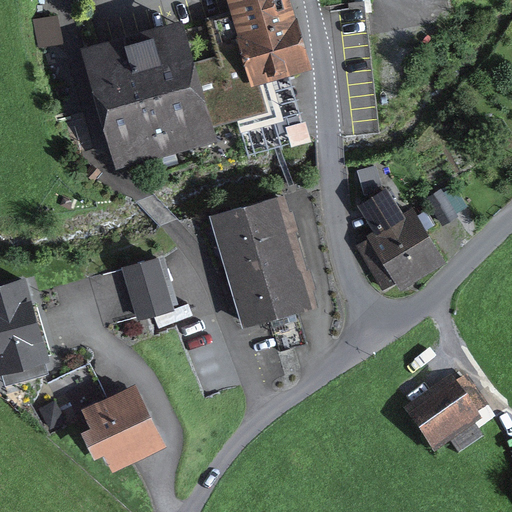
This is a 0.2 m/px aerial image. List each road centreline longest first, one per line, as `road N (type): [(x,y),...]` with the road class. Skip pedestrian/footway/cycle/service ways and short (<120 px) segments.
road 1 (residential): [(380,330),(350,273),(337,224),(306,0)]
road 2 (tertiary): [(191,511),(210,475),(261,420),(380,330)]
road 3 (tertiary): [(380,330),(511,217)]
